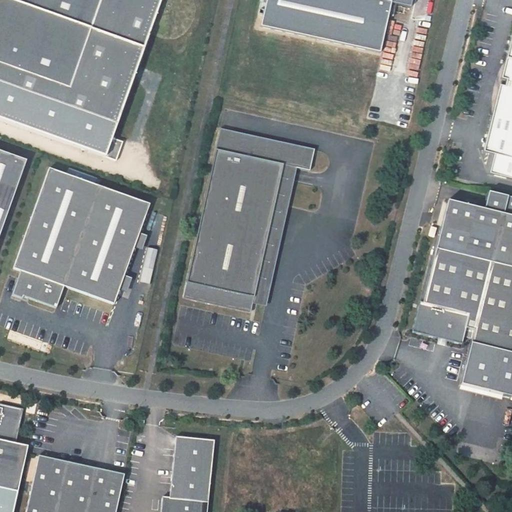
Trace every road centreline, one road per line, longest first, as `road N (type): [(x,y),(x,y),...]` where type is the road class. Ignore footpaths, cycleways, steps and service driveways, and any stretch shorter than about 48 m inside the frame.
road 1 (residential): [(462,0),(389,322),(357,371),(325,396),(283,406),(156,402),(0,372)]
road 2 (unknown): [(467,164),(510,0)]
road 3 (unknown): [(378,339),(459,421),(493,435)]
road 4 (unknown): [(421,0),(394,126)]
